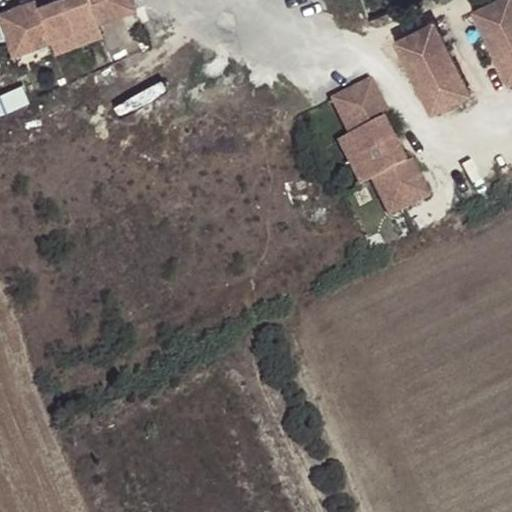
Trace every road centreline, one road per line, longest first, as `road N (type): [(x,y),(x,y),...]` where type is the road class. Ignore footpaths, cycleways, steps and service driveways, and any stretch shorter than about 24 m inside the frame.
road 1 (track): [(316,511),(247,357),(252,334),(284,320),(300,326)]
road 2 (track): [(300,326),(377,511)]
